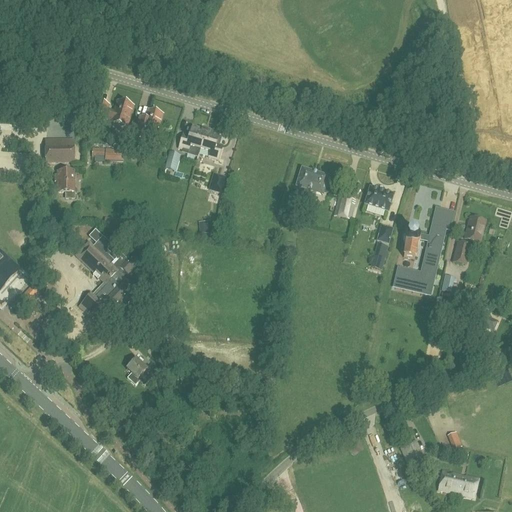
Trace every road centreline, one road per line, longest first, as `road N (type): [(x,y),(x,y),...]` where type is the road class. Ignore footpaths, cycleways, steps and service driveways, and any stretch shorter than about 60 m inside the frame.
road 1 (tertiary): [(511,197),(0,41)]
road 2 (unclassified): [(240,511),(310,441),(511,349)]
road 3 (secondary): [(157,511),(0,360)]
